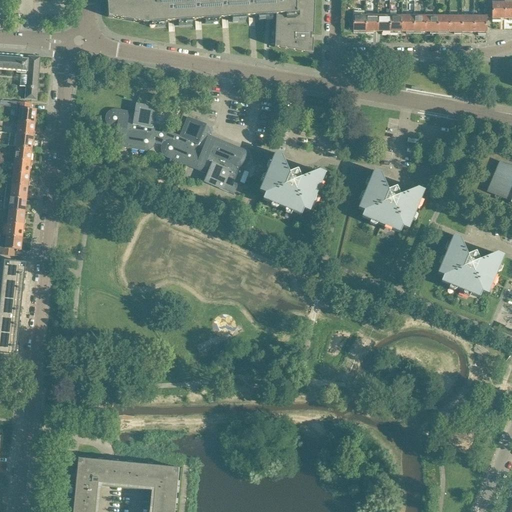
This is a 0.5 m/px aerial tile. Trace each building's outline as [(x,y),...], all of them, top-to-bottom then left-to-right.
[(106,0),(108,18),(147,25),(265,17),(276,16),(274,47),(277,48),(310,54),(313,54),(313,40),(311,40),(311,35),(313,35),(314,0),(106,0)] [(504,19),(504,4),(492,4),(492,21),(500,21),(500,19),(504,19)] [(365,34),(365,16),(353,16),(352,16),(352,24),(353,24),(353,33),(357,33),(357,34),(365,34)] [(377,33),(377,16),(365,16),(365,34),(373,34),(373,33),(377,33)] [(389,34),(389,16),(377,16),(377,33),(381,33),(381,34),(389,34)] [(401,33),(401,16),(389,16),(389,34),(397,34),(397,33),(401,33)] [(413,34),(413,16),(401,16),(401,33),(405,33),(405,34),(413,34)] [(425,33),(425,16),(413,16),(413,34),(421,34),(421,33),(425,33)] [(437,34),(437,17),(425,16),(425,33),(429,33),(429,34),(437,34)] [(449,33),(449,17),(437,17),(437,34),(445,34),(445,33),(449,33)] [(461,35),(461,17),(449,17),(449,33),(453,33),(453,35),(461,35)] [(473,33),(473,17),(461,17),(461,35),(469,35),(469,33),(473,33)] [(486,33),(486,17),(473,17),(473,33),(477,33),(477,35),(485,35),(485,33),(486,33)] [(22,65),(22,56),(0,54),(0,69),(21,72),(23,72),(24,65),(22,65)] [(37,101),(40,58),(28,57),(28,59),(23,59),(23,56),(22,56),(22,65),(24,65),(23,72),(21,72),(20,76),(27,76),(27,87),(26,99),(26,100),(37,101)] [(31,110),(32,104),(10,102),(9,107),(17,107),(16,117),(19,117),(19,122),(34,124),(36,111),(31,110)] [(105,117),(105,119),(105,121),(106,122),(106,124),(107,125),(109,126),(110,127),(111,128),(113,128),(117,129),(114,147),(144,152),(146,152),(148,151),(150,151),(151,150),(153,149),(154,147),(155,146),(155,144),(162,146),(162,147),(162,148),(161,149),(162,151),(162,152),(162,153),(163,154),(163,155),(164,155),(164,156),(165,156),(166,157),(208,175),(205,183),(223,190),(229,193),(234,195),(242,176),(244,171),(238,169),(237,167),(239,168),(240,168),(242,168),(243,167),(244,167),(245,166),(247,165),(247,164),(248,163),(249,162),(249,160),(249,159),(249,157),(249,156),(248,155),(248,154),(247,153),(246,152),(245,151),(243,150),(240,149),(203,133),(206,125),(187,117),(179,137),(166,131),(159,129),(153,128),(156,108),(136,104),(134,113),(116,110),(114,110),(113,110),(111,110),(110,111),(108,112),(107,113),(106,115),(106,116),(105,117)] [(33,136),(34,124),(19,122),(18,135),(33,136)] [(9,134),(8,146),(10,147),(16,147),(32,149),(33,136),(18,135),(9,134)] [(30,162),(32,149),(16,147),(10,147),(8,159),(15,160),(30,162)] [(309,213),(325,174),(318,171),(301,178),(298,170),(289,173),(282,156),(275,153),(268,169),(266,174),(259,192),(265,194),(263,200),(301,216),(304,210),(309,213)] [(29,174),(30,162),(15,160),(13,173),(29,174)] [(511,166),(501,162),(493,180),(495,181),(490,193),(511,202),(510,204),(511,204),(511,166)] [(408,230),(424,191),(417,189),(400,196),(396,187),(388,191),(381,174),(381,173),(374,171),(358,209),(364,212),(361,218),(400,234),(403,228),(408,230)] [(27,187),(29,174),(13,173),(12,185),(27,187)] [(26,200),(27,187),(12,185),(6,184),(5,197),(26,200)] [(25,212),(26,200),(5,197),(3,210),(25,212)] [(23,225),(25,212),(3,210),(2,223),(8,223),(23,225)] [(22,238),(23,225),(8,223),(6,236),(22,238)] [(20,251),(22,238),(6,236),(0,235),(0,236),(0,255),(15,257),(16,250),(20,251)] [(488,295),(504,256),(497,254),(479,261),(476,252),(467,256),(460,239),(460,238),(453,236),(438,274),(443,276),(441,282),(479,298),(482,293),(488,295)] [(22,296),(25,265),(4,262),(1,294),(22,296)] [(0,325),(19,328),(22,296),(1,294),(0,303),(0,325)] [(0,357),(15,359),(19,328),(0,325),(0,357)] [(174,511),(178,478),(178,469),(152,467),(109,462),(78,459),(75,485),(98,487),(98,484),(107,485),(154,489),(151,511),(174,511)] [(95,511),(98,487),(75,485),(72,511),(95,511)]
